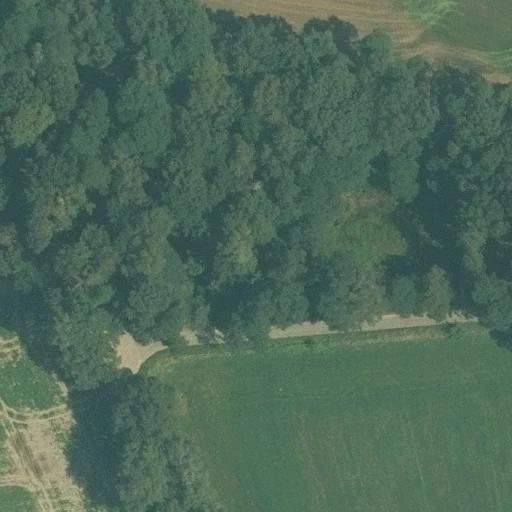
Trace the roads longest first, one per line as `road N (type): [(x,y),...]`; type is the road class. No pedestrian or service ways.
road 1 (unclassified): [(108,345),(511,314)]
road 2 (unclassified): [(108,345),(0,100)]
road 3 (unclassified): [(184,511),(108,345)]
